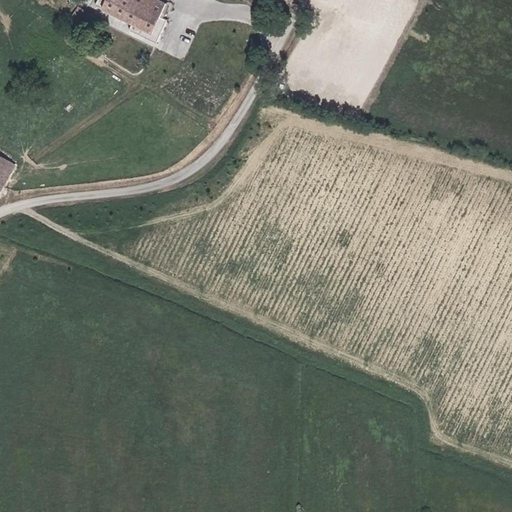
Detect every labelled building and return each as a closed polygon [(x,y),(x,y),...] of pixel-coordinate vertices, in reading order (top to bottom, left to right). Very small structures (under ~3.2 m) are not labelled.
[(157,40),(164,26),(172,10),(162,5),(152,0),(103,0),(98,10),(134,29),(157,40)] [(79,28),(86,32),(92,20),(85,16),(79,28)] [(88,33),(95,36),(101,25),(95,21),(88,33)] [(157,40),(163,43),(170,29),(164,26),(157,40)] [(158,53),(163,43),(157,40),(134,29),(130,38),(158,53)] [(0,197),(17,159),(0,147),(0,197)]
